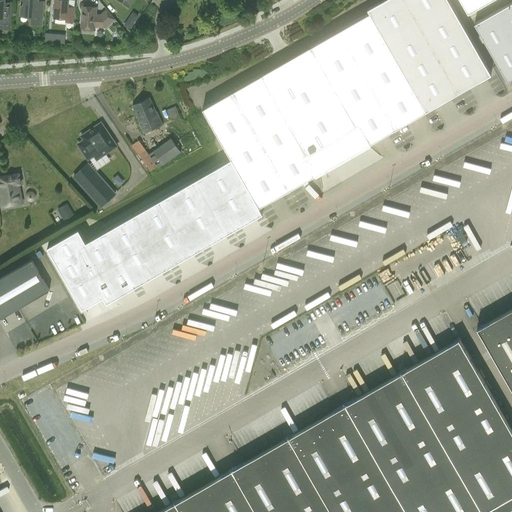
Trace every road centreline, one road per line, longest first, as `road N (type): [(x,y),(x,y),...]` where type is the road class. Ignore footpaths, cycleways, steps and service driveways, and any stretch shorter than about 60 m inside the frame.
road 1 (unclassified): [(0,378),(144,314),(511,103)]
road 2 (secondary): [(0,82),(167,62)]
road 3 (secondary): [(167,62),(311,0)]
